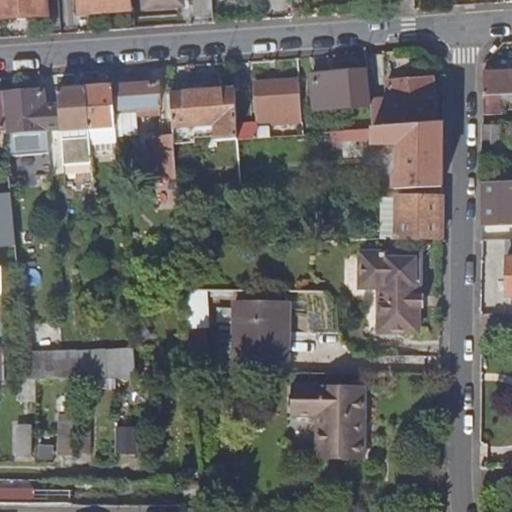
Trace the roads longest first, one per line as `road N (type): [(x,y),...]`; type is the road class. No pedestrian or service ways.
road 1 (residential): [(463,24),(462,511)]
road 2 (residential): [(0,55),(463,24)]
